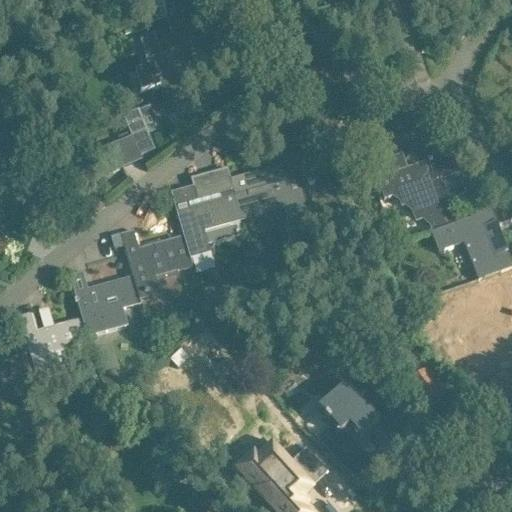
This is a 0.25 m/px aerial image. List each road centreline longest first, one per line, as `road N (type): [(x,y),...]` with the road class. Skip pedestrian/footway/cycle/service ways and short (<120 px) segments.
road 1 (residential): [(0,306),(291,73)]
road 2 (residential): [(447,96),(291,73)]
